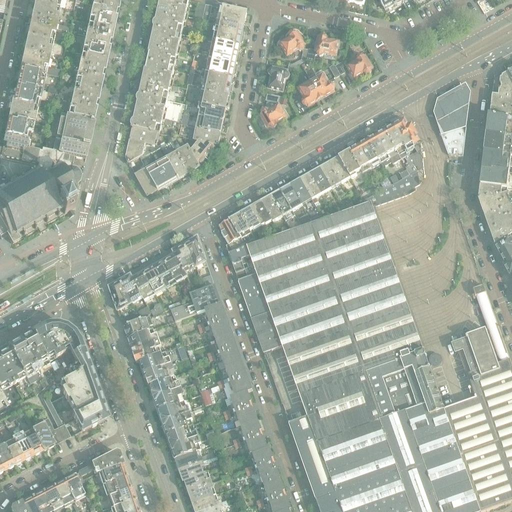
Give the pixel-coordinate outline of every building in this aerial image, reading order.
[(34,0),(34,4),(35,4),(59,9),(61,0),(73,0),(76,1),(75,0),(34,0)] [(117,19),(121,0),(120,0),(93,0),(93,6),(106,9),(104,16),(117,19)] [(186,12),(189,2),(178,0),(161,0),(159,11),(172,14),(171,20),(184,22),(186,12)] [(401,0),(378,0),(385,12),(396,6),(397,6),(401,4),(401,3),(402,2),(401,0)] [(53,43),(61,10),(59,9),(35,4),(28,37),(53,43)] [(202,22),(206,6),(198,4),(194,22),(202,24),(202,22)] [(117,19),(104,16),(106,9),(93,6),(88,25),(114,31),(117,19)] [(208,23),(212,7),(206,6),(202,22),(208,23)] [(241,40),(247,15),(220,9),(219,20),(214,42),(239,48),(240,47),(242,46),(244,44),(243,42),(241,40)] [(181,36),(184,22),(171,20),(172,14),(159,11),(155,31),(181,36)] [(110,49),(114,31),(88,25),(86,37),(99,39),(97,46),(110,49)] [(177,56),(181,36),(155,31),(152,44),(165,47),(164,54),(177,56)] [(305,46),(297,34),(296,34),(294,33),(291,33),(290,36),(290,39),(280,45),(281,49),(284,51),(287,57),(297,50),(300,52),(303,52),(304,49),(304,46),(305,46)] [(338,47),(338,44),(338,43),(327,41),(326,38),(324,36),(321,37),(319,39),(318,39),(315,52),(316,53),(317,55),(319,57),(322,56),(324,54),(336,57),(337,50),(338,47)] [(46,77),(53,43),(28,37),(20,71),(46,77)] [(110,49),(97,46),(99,39),(86,37),(82,55),(107,61),(110,49)] [(234,72),(238,55),(240,54),(242,52),(241,50),(239,48),(214,42),(207,74),(232,80),(233,79),(235,78),(236,76),(236,74),(234,72)] [(174,70),(177,56),(164,54),(165,47),(152,44),(148,64),(174,70)] [(308,62),(310,51),(304,50),(301,61),(305,62),(307,61),(308,62)] [(317,55),(316,53),(315,52),(310,51),(308,62),(314,63),(316,56),(317,55)] [(103,80),(107,61),(82,55),(79,67),(92,70),(91,77),(103,80)] [(372,70),(365,57),(364,58),(362,57),(359,56),(357,59),(357,62),(347,68),(350,73),(351,77),(354,80),(364,74),(366,75),(369,75),(371,73),(371,70),(372,70)] [(345,74),(343,69),(345,67),(343,63),(335,67),(340,77),(345,74)] [(169,90),(174,70),(148,64),(145,77),(158,80),(156,87),(169,90)] [(296,74),(297,67),(297,66),(288,64),(287,72),(296,74)] [(340,77),(335,67),(333,66),(329,69),(335,80),(340,77)] [(103,80),(91,77),(92,70),(79,67),(75,86),(101,91),(103,80)] [(285,81),(288,80),(289,78),(289,75),(286,73),(287,72),(273,69),(273,70),(270,71),(268,73),(269,76),(271,78),(269,89),(272,91),(276,91),(282,93),(285,81)] [(39,110),(46,77),(20,71),(13,103),(13,104),(37,109),(39,110)] [(334,87),(332,85),(329,85),(323,75),(317,79),(315,75),(309,79),(305,72),(301,74),(305,82),(309,80),(310,82),(321,100),(333,93),(333,92),(334,90),(334,87)] [(511,79),(508,73),(502,77),(500,75),(494,78),(491,108),(511,110),(511,79)] [(227,105),(230,92),(231,87),(233,86),(235,85),(234,82),(232,81),(232,80),(207,74),(200,107),(225,112),(225,111),(228,110),(229,109),(229,106),(227,105)] [(169,90),(156,87),(158,80),(145,77),(141,97),(166,103),(169,90)] [(321,100),(310,82),(298,89),(304,100),(302,102),(302,105),(305,106),(308,107),(321,100)] [(443,100),(439,113),(449,135),(467,130),(471,127),(476,93),(470,85),(443,100)] [(55,95),(57,88),(49,86),(47,93),(55,95)] [(97,109),(101,91),(75,86),(72,98),(86,100),(84,107),(97,109)] [(284,115),(282,112),(280,109),(278,105),(280,98),(267,95),(265,102),(267,102),(267,104),(271,110),(268,112),(266,111),(263,111),(261,113),(261,116),(260,117),(268,129),(268,128),(271,129),(274,130),(275,127),(275,124),(285,118),(284,115)] [(162,123),(166,103),(141,97),(138,111),(151,114),(149,120),(162,123)] [(94,122),(97,109),(84,107),(86,100),(72,98),(68,116),(94,122)] [(30,142),(37,109),(13,104),(13,103),(12,103),(5,137),(27,142),(30,142)] [(223,123),(225,112),(200,107),(199,112),(201,113),(200,118),(223,123)] [(511,110),(491,108),(489,119),(511,120),(511,110)] [(159,136),(162,123),(149,120),(151,114),(138,111),(133,130),(157,136),(159,136)] [(94,122),(68,116),(61,114),(60,117),(55,116),(50,139),(55,140),(52,153),(74,157),(85,160),(87,152),(94,122)] [(220,136),(223,123),(200,118),(198,126),(196,126),(195,131),(220,136)] [(511,157),(511,120),(489,119),(485,154),(511,158),(511,157)] [(417,140),(418,140),(415,136),(416,136),(414,133),(414,132),(411,127),(408,129),(406,124),(405,125),(402,124),(402,123),(394,128),(408,153),(414,149),(417,153),(410,157),(418,172),(422,170),(420,144),(419,144),(417,141),(417,140)] [(463,158),(466,129),(463,123),(461,124),(462,125),(455,128),(442,136),(442,135),(440,135),(448,156),(463,158)] [(408,153),(394,128),(393,128),(394,128),(385,133),(398,155),(401,161),(405,159),(407,164),(405,165),(407,167),(405,169),(406,171),(410,177),(417,173),(418,172),(410,157),(408,153)] [(156,142),(157,136),(133,130),(131,142),(145,145),(157,148),(158,143),(156,142)] [(218,147),(220,136),(195,131),(194,135),(196,135),(195,142),(200,144),(216,146),(218,147)] [(398,155),(385,133),(377,138),(389,160),(398,155)] [(42,153),(26,149),(27,142),(5,137),(2,149),(0,148),(0,161),(1,157),(37,165),(39,165),(42,153)] [(389,160),(377,138),(368,143),(381,166),(384,170),(386,169),(385,168),(391,164),(389,160)] [(151,154),(143,152),(145,145),(131,142),(126,160),(127,160),(129,165),(133,162),(142,157),(146,157),(151,155),(151,154)] [(381,166),(368,143),(359,148),(371,170),(372,171),(381,166)] [(199,167),(216,146),(200,144),(191,154),(199,167)] [(199,169),(199,167),(191,154),(188,148),(182,151),(181,149),(181,150),(178,145),(174,147),(176,152),(189,175),(199,169)] [(371,170),(359,148),(350,153),(362,174),(363,175),(371,170)] [(78,198),(79,196),(78,195),(78,194),(77,194),(75,190),(78,187),(79,187),(79,186),(79,185),(80,182),(81,182),(81,181),(80,180),(79,177),(80,176),(79,176),(78,176),(76,173),(76,172),(75,172),(75,173),(71,172),(71,171),(73,160),(74,160),(74,159),(74,157),(52,153),(42,150),(42,153),(39,165),(37,165),(36,170),(18,180),(16,175),(8,179),(11,184),(0,190),(0,238),(2,237),(3,238),(7,236),(12,245),(38,231),(40,235),(41,234),(44,233),(47,231),(45,227),(63,216),(63,217),(67,215),(69,218),(73,216),(71,212),(75,210),(71,203),(76,201),(77,201),(77,198),(78,198)] [(189,175),(176,152),(172,154),(173,156),(167,160),(178,181),(189,175)] [(178,181),(167,160),(161,163),(160,161),(158,159),(157,160),(153,153),(151,154),(151,155),(153,158),(150,159),(152,163),(154,162),(156,164),(169,186),(178,181)] [(362,174),(350,153),(340,159),(351,179),(352,180),(362,174)] [(508,191),(511,158),(485,154),(484,159),(481,187),(508,191)] [(351,179),(340,159),(339,159),(329,164),(341,185),(351,179)] [(169,186),(156,164),(152,166),(153,168),(146,171),(158,192),(169,186)] [(341,185),(329,164),(319,170),(331,191),(341,185)] [(331,191),(319,170),(310,175),(322,196),(324,200),(328,198),(326,194),(331,191)] [(158,192),(146,171),(140,174),(140,173),(135,175),(148,198),(158,192)] [(410,177),(406,171),(399,175),(402,181),(410,177)] [(444,411),(429,369),(431,366),(433,367),(435,368),(437,368),(439,367),(441,365),(441,363),(442,361),(441,359),(440,357),(438,356),(436,355),(434,356),(432,357),(430,358),(429,360),(429,363),(427,363),(423,350),(373,209),(408,197),(415,192),(414,189),(421,185),(417,173),(410,177),(402,181),(400,182),(392,186),(383,191),(374,196),(369,200),(371,205),(366,207),(356,210),(346,214),(339,216),(338,217),(336,217),(330,219),(323,222),(320,223),(319,223),(312,226),(311,226),(307,228),(302,229),(296,231),(269,241),(268,241),(268,242),(262,244),(258,245),(257,245),(246,249),(236,253),(229,255),(236,275),(239,282),(238,282),(252,322),(264,355),(281,348),(307,419),(302,421),(301,418),(299,414),(296,415),(299,422),(289,426),(289,427),(289,426),(319,511),(493,511),(511,505),(511,504),(511,503),(511,366),(484,287),(483,287),(482,287),(481,287),(482,289),(475,291),(475,289),(473,290),(473,291),(486,331),(467,338),(467,339),(466,339),(467,341),(453,346),(455,354),(458,353),(469,382),(475,400),(444,411)] [(322,196),(310,175),(300,181),(312,202),(314,206),(318,204),(316,199),(322,196)] [(392,186),(388,179),(379,183),(382,188),(383,191),(392,186)] [(312,202),(300,181),(290,186),(302,207),(312,202)] [(302,207),(290,186),(281,192),(292,213),(302,207)] [(507,196),(508,191),(481,187),(479,202),(488,199),(489,202),(507,196)] [(374,196),(383,191),(382,188),(380,189),(373,193),(374,196)] [(292,213),(281,192),(271,197),(283,218),(286,222),(295,217),(292,213)] [(511,224),(511,209),(507,196),(489,202),(488,199),(479,202),(490,232),(511,224)] [(283,218),(271,197),(261,203),(272,223),(273,224),(283,218)] [(121,198),(119,199),(119,198),(118,198),(118,199),(112,201),(112,199),(110,200),(111,201),(109,201),(112,211),(123,208),(121,198)] [(272,223),(261,203),(251,209),(261,228),(265,226),(265,227),(272,223)] [(261,228),(251,209),(240,215),(250,232),(253,230),(254,231),(261,227),(261,228)] [(250,232),(240,215),(229,221),(230,221),(238,236),(242,234),(247,242),(243,245),(246,249),(257,245),(254,240),(250,232)] [(238,236),(230,221),(226,223),(225,224),(223,224),(220,227),(219,228),(223,233),(222,234),(226,242),(234,238),(234,239),(238,236)] [(511,237),(511,224),(490,232),(495,247),(511,237)] [(279,236),(276,230),(270,233),(273,239),(279,236)] [(511,237),(495,247),(506,266),(504,267),(510,277),(511,275),(511,237)] [(208,267),(199,243),(198,239),(194,241),(183,247),(196,269),(201,266),(203,270),(208,267)] [(196,269),(183,247),(173,253),(175,256),(186,275),(196,269)] [(186,275),(175,256),(165,262),(177,284),(187,278),(185,275),(186,275)] [(177,284),(165,262),(154,268),(166,290),(177,284)] [(166,290),(154,268),(143,274),(156,296),(166,290)] [(156,296),(143,274),(133,280),(143,299),(142,299),(144,302),(156,296)] [(143,299),(133,280),(131,277),(119,283),(132,305),(142,299),(143,299)] [(211,277),(200,281),(203,291),(215,287),(213,282),(211,277)] [(132,305),(119,283),(111,287),(110,291),(118,313),(132,305)] [(193,304),(217,295),(215,287),(203,291),(192,295),(190,296),(192,303),(193,304)] [(205,312),(222,307),(217,295),(193,304),(192,303),(186,305),(176,309),(172,311),(171,311),(175,323),(180,321),(197,315),(197,316),(205,312)] [(232,335),(227,321),(222,307),(205,312),(210,327),(215,341),(232,335)] [(138,315),(136,312),(128,316),(128,317),(120,320),(123,328),(141,322),(138,315)] [(149,332),(148,327),(152,326),(150,321),(149,319),(141,322),(123,328),(127,340),(149,332)] [(185,334),(180,321),(175,323),(180,336),(181,336),(181,337),(185,336),(184,334),(185,334)] [(70,349),(62,334),(65,326),(60,325),(56,324),(51,325),(46,325),(41,327),(31,333),(40,348),(49,363),(57,358),(60,364),(65,362),(61,356),(69,352),(70,354),(72,353),(70,349)] [(89,368),(80,343),(79,340),(77,335),(73,332),(69,329),(65,326),(62,334),(70,349),(72,353),(70,354),(77,367),(72,369),(75,376),(89,368)] [(160,342),(157,336),(155,337),(153,331),(149,332),(127,340),(130,347),(132,352),(160,342)] [(49,363),(40,348),(31,333),(7,346),(9,349),(26,378),(35,373),(39,379),(43,376),(40,370),(49,365),(49,363)] [(242,364),(232,335),(215,341),(220,355),(225,370),(242,364)] [(161,355),(159,350),(162,349),(161,348),(160,342),(132,352),(133,357),(136,365),(140,363),(161,355)] [(26,378),(9,349),(7,346),(0,350),(0,390),(6,400),(8,399),(3,391),(12,386),(14,385),(23,380),(28,388),(30,386),(26,378)] [(172,366),(170,360),(168,360),(165,354),(161,355),(140,363),(144,375),(172,366)] [(252,392),(242,364),(225,370),(235,398),(247,394),(252,392)] [(174,378),(172,373),(174,372),(172,366),(144,375),(149,388),(150,387),(175,378),(174,378)] [(98,393),(94,382),(89,368),(75,376),(62,383),(61,384),(64,391),(62,392),(67,402),(69,401),(72,407),(98,393)] [(181,390),(179,384),(177,385),(175,378),(150,387),(154,399),(181,390)] [(39,393),(35,386),(31,388),(36,397),(39,393)] [(9,406),(6,400),(0,390),(0,408),(2,407),(0,403),(0,402),(3,401),(6,407),(9,406)] [(184,402),(182,397),(184,396),(181,390),(154,399),(158,411),(184,402)] [(107,419),(102,404),(98,393),(72,407),(75,412),(71,414),(79,431),(81,433),(91,428),(92,429),(96,426),(96,425),(107,419)] [(255,416),(250,400),(249,400),(247,394),(235,398),(230,400),(240,428),(257,422),(255,416)] [(190,414),(188,408),(190,407),(188,401),(184,402),(158,411),(159,413),(158,413),(158,415),(159,417),(160,418),(161,418),(163,424),(190,414)] [(56,415),(50,404),(46,406),(52,419),(57,416),(56,416),(56,415)] [(193,427),(190,421),(192,420),(190,414),(163,424),(165,430),(164,430),(164,431),(165,434),(166,435),(167,436),(193,427)] [(62,427),(56,415),(56,416),(57,416),(52,419),(58,429),(62,427)] [(60,444),(53,432),(47,420),(42,423),(54,447),(60,444)] [(267,450),(265,444),(260,428),(259,428),(257,422),(240,428),(250,456),(252,455),(252,456),(267,450)] [(54,447),(42,423),(31,429),(42,451),(43,453),(54,447)] [(70,439),(64,427),(64,426),(62,427),(58,429),(64,441),(70,439)] [(198,436),(197,433),(195,433),(193,427),(167,436),(171,448),(199,438),(198,438),(208,435),(207,432),(198,436)] [(42,451),(31,429),(22,434),(33,456),(35,456),(39,455),(40,453),(42,451)] [(33,456),(22,434),(18,436),(12,439),(24,461),(26,461),(30,459),(30,458),(31,458),(31,457),(33,456)] [(201,452),(199,446),(201,445),(199,438),(171,448),(175,460),(198,453),(201,452)] [(24,461),(12,439),(3,444),(14,466),(15,466),(17,466),(20,464),(21,462),(22,462),(23,461),(24,461)] [(14,466),(3,444),(0,444),(0,464),(4,472),(4,471),(6,470),(7,470),(8,469),(10,470),(13,468),(14,466)] [(277,472),(272,456),(271,456),(269,450),(267,450),(252,456),(262,484),(268,482),(269,484),(270,483),(271,485),(280,482),(277,472)] [(122,466),(118,455),(115,453),(79,472),(78,473),(81,477),(86,474),(94,470),(94,471),(97,470),(98,474),(122,466)] [(200,459),(198,453),(175,460),(179,472),(202,464),(207,462),(208,464),(218,461),(217,458),(214,459),(213,454),(200,459)] [(206,475),(203,467),(202,464),(179,472),(184,483),(185,483),(206,475)] [(126,478),(125,474),(126,472),(125,468),(123,466),(122,466),(98,474),(102,486),(126,478)] [(88,478),(86,474),(81,477),(78,473),(78,474),(74,476),(79,486),(84,484),(83,481),(88,478)] [(212,485),(208,474),(206,475),(185,483),(189,493),(212,485)] [(85,496),(79,486),(74,476),(71,478),(69,478),(65,479),(64,482),(77,507),(78,507),(76,503),(85,498),(85,496)] [(131,489),(129,486),(130,483),(129,480),(127,478),(126,478),(102,486),(106,498),(131,489)] [(77,507),(64,482),(61,483),(58,483),(55,485),(53,487),(64,509),(73,504),(74,506),(73,507),(75,511),(77,511),(78,511),(76,507),(77,507)] [(289,505),(283,489),(280,482),(271,485),(270,483),(269,484),(268,482),(262,484),(272,511),(288,511),(289,511),(291,511),(288,505),(289,505)] [(89,490),(86,484),(81,486),(84,492),(89,490)] [(216,496),(212,486),(212,485),(189,493),(193,504),(216,496)] [(65,511),(64,509),(53,487),(50,489),(47,488),(44,490),(43,493),(42,493),(51,511),(57,511),(63,509),(64,511),(62,511),(65,511)] [(135,501),(134,498),(134,495),(133,491),(131,490),(131,489),(106,498),(110,509),(135,501)] [(51,511),(42,493),(39,494),(37,494),(33,496),(32,498),(31,499),(38,511),(51,511)] [(246,507),(241,493),(237,494),(242,508),(246,507)] [(195,511),(206,511),(227,505),(226,502),(221,504),(221,502),(218,503),(216,497),(216,496),(193,504),(195,511)] [(38,511),(31,499),(29,500),(26,500),(23,501),(21,504),(25,511),(38,511)] [(138,511),(138,509),(138,507),(137,503),(135,502),(135,501),(110,509),(111,511),(138,511)]
